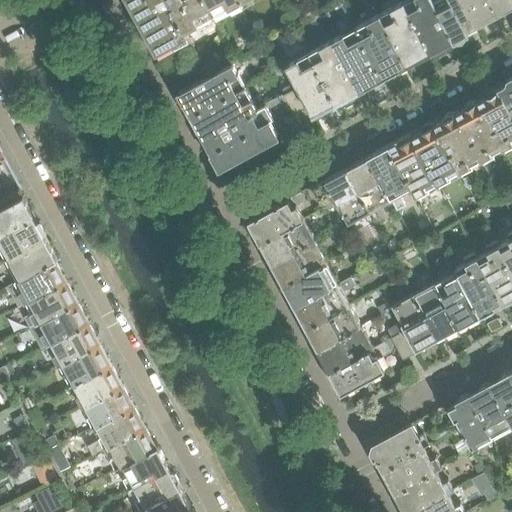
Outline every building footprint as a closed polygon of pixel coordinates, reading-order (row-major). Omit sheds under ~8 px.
[(193,46),(167,0),(128,0),(157,52),(173,43),(175,47),(181,43),(185,50),(184,51),(188,59),(197,54),(193,46)] [(213,15),(205,0),(167,0),(193,46),(197,44),(193,36),(195,34),(191,27),(213,15)] [(247,7),(243,0),(205,0),(213,15),(236,3),(240,10),(247,7)] [(454,40),(433,0),(404,0),(403,1),(430,53),(454,40)] [(476,28),(461,0),(433,0),(454,40),(476,28)] [(498,16),(489,0),(461,0),(476,28),(498,16)] [(511,8),(511,0),(489,0),(498,16),(511,8)] [(430,53),(403,1),(379,13),(406,64),(409,65),(430,53)] [(330,25),(322,13),(319,15),(326,27),(330,25)] [(406,64),(379,13),(355,26),(382,77),(385,75),(388,76),(396,72),(396,69),(406,64)] [(302,22),(298,14),(292,18),(295,25),(302,22)] [(382,77),(355,26),(332,38),(359,89),(368,84),(371,85),(379,81),(379,78),(382,77)] [(359,89),(332,38),(308,51),(336,102),(338,100),(341,101),(349,97),(350,94),(359,89)] [(336,102),(308,51),(296,58),(293,52),(288,55),(282,45),(276,49),(285,64),(297,86),(310,108),(312,114),(322,109),(325,110),(333,106),(334,103),(336,102)] [(245,64),(240,57),(236,59),(240,67),(245,64)] [(191,115),(246,85),(233,61),(193,82),(187,72),(172,80),(178,91),(191,115)] [(511,77),(508,79),(506,84),(498,89),(511,115),(511,77)] [(203,136),(265,102),(265,101),(257,105),(246,85),(191,115),(198,128),(200,129),(202,128),(205,132),(203,133),(202,136),(203,136)] [(278,135),(269,119),(273,117),(269,110),(284,102),(286,107),(290,107),(292,106),(296,115),(310,108),(297,86),(265,102),(203,136),(206,144),(209,144),(211,143),(213,148),(211,149),(211,151),(219,167),(278,135)] [(511,115),(498,89),(493,87),(487,91),(486,96),(478,100),(502,147),(504,152),(511,147),(511,115)] [(502,147),(478,100),(476,100),(472,100),(471,100),(469,101),(466,104),(465,107),(456,112),(480,159),(482,163),(494,157),(492,153),(502,147)] [(480,159),(456,112),(450,111),(443,114),(442,119),(433,124),(458,171),(461,175),(472,169),(470,164),(480,159)] [(458,171),(433,124),(427,124),(423,126),(421,131),(412,135),(437,181),(436,182),(439,187),(450,180),(448,176),(458,171)] [(437,181),(412,135),(411,132),(388,144),(411,188),(417,198),(429,192),(426,188),(436,182),(437,181)] [(411,188),(388,144),(367,156),(391,200),(411,188)] [(391,200),(367,156),(345,167),(369,211),(391,200)] [(496,176),(489,165),(485,167),(491,179),(496,176)] [(369,211),(345,167),(324,179),(334,197),(335,200),(344,215),(348,222),(369,211)] [(473,187),(467,176),(463,178),(468,189),(473,187)] [(303,218),(295,204),(304,200),(304,197),(303,193),(300,192),(287,198),(247,220),(259,241),(303,218)] [(0,235),(35,217),(23,195),(0,206),(0,235)] [(0,249),(5,259),(45,237),(35,217),(0,235),(0,249)] [(271,263),(314,240),(303,218),(259,241),(271,263)] [(421,235),(416,226),(411,228),(413,231),(410,232),(414,240),(421,235)] [(511,230),(506,234),(509,238),(498,244),(511,268),(511,230)] [(57,259),(49,243),(45,237),(5,259),(16,281),(20,278),(55,260),(57,259)] [(511,268),(498,244),(496,239),(486,245),(488,249),(477,255),(502,302),(503,302),(506,303),(511,299),(511,268)] [(282,283),(325,260),(314,240),(271,263),(282,283)] [(502,302),(477,255),(476,256),(474,252),(464,257),(466,261),(455,268),(456,270),(457,270),(480,314),(481,313),(485,315),(493,311),(493,307),(502,302)] [(25,304),(32,301),(67,282),(55,260),(20,278),(26,290),(20,293),(18,295),(16,294),(13,294),(9,295),(6,300),(4,301),(10,310),(24,302),(25,304)] [(294,307),(338,283),(325,260),(282,283),(294,307)] [(457,270),(456,270),(436,281),(459,325),(480,314),(457,270)] [(349,304),(342,292),(355,285),(351,276),(338,283),(294,307),(305,327),(349,304)] [(459,325),(436,281),(435,281),(413,293),(437,337),(459,325)] [(43,321),(78,302),(67,282),(32,301),(37,309),(24,316),(30,328),(43,321)] [(437,337),(413,293),(391,305),(401,324),(405,330),(416,348),(437,337)] [(54,341),(89,323),(78,302),(43,321),(49,331),(42,335),(47,345),(54,341)] [(317,349),(361,325),(349,304),(305,327),(317,349)] [(58,365),(100,343),(89,323),(54,341),(60,353),(53,356),(58,365)] [(329,370),(373,347),(361,325),(317,349),(329,370)] [(405,330),(394,337),(384,342),(383,341),(378,344),(380,348),(385,345),(386,347),(394,342),(403,358),(417,351),(416,348),(405,330)] [(76,382),(111,364),(100,343),(58,365),(70,387),(77,384),(76,382)] [(380,371),(385,368),(373,347),(329,370),(341,392),(346,389),(348,392),(381,374),(380,371)] [(80,408),(87,404),(123,385),(111,364),(76,382),(77,384),(82,394),(75,398),(80,408)] [(20,375),(15,367),(6,372),(11,380),(20,375)] [(511,372),(506,371),(501,374),(499,378),(490,383),(489,383),(511,425),(511,372)] [(511,425),(489,383),(485,383),(480,385),(478,390),(469,394),(492,436),(511,425)] [(91,427),(98,424),(133,405),(123,385),(87,404),(93,414),(86,418),(91,427)] [(492,436),(469,394),(464,394),(459,396),(457,401),(448,406),(459,426),(460,426),(472,447),(492,436)] [(35,405),(30,396),(23,399),(27,409),(35,405)] [(110,446),(145,427),(133,405),(98,424),(104,435),(98,439),(88,445),(93,454),(110,446)] [(44,421),(37,406),(29,410),(37,425),(44,421)] [(26,425),(22,416),(9,423),(13,431),(26,425)] [(384,467),(426,444),(428,443),(422,433),(418,435),(411,422),(373,443),(372,449),(377,460),(380,459),(384,467)] [(123,465),(156,446),(145,427),(110,446),(115,457),(108,460),(113,470),(123,465)] [(435,440),(448,432),(445,428),(432,435),(435,440)] [(59,444),(55,434),(45,439),(50,449),(59,444)] [(69,466),(59,444),(50,449),(61,470),(62,470),(69,466)] [(437,469),(442,466),(436,455),(431,458),(425,447),(427,446),(426,444),(384,467),(384,473),(387,478),(391,481),(396,489),(437,469)] [(171,468),(170,467),(166,460),(158,445),(156,446),(123,465),(129,476),(122,480),(127,490),(171,468)] [(445,464),(456,458),(453,453),(443,459),(445,464)] [(138,510),(181,487),(178,481),(171,468),(127,490),(127,496),(129,501),(133,502),(138,510)] [(408,511),(410,511),(449,491),(453,489),(448,479),(443,481),(437,469),(396,489),(396,490),(397,496),(399,501),(404,504),(408,511)] [(506,490),(501,482),(492,487),(493,488),(496,495),(506,490)] [(184,511),(192,508),(184,493),(181,487),(138,510),(139,511),(184,511)] [(493,488),(484,493),(488,499),(496,495),(493,488)] [(466,511),(467,511),(461,501),(455,504),(449,491),(410,511),(466,511)]
